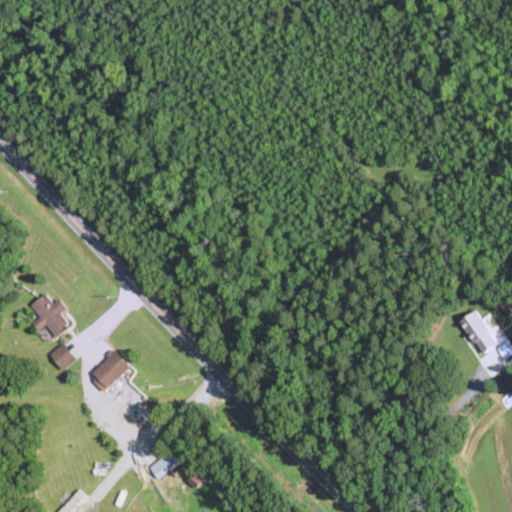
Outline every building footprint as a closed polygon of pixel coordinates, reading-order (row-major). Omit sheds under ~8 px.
[(509,315),(511,313),(511,291),(499,299),(509,315)] [(46,321),(57,336),(72,326),(63,313),(68,310),(61,299),(54,304),(47,294),(33,304),(45,321),(46,321)] [(462,322),(485,353),(500,342),(476,311),(462,322)] [(52,352),(62,369),(76,361),(67,344),(52,352)] [(111,389),(133,367),(117,351),(95,373),(111,389)]
